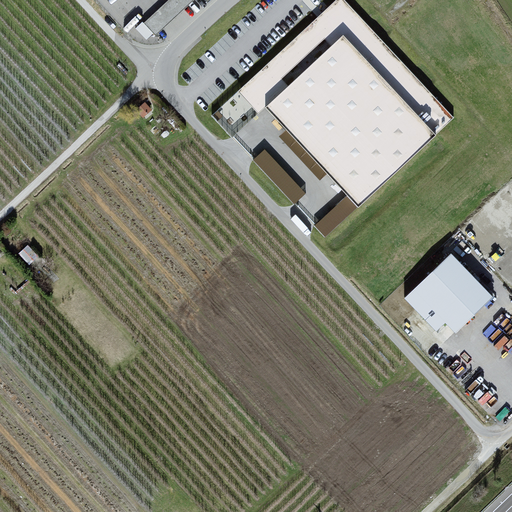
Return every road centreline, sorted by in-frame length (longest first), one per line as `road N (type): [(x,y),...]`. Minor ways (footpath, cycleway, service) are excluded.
road 1 (unclassified): [(426,511),(492,448),(152,70)]
road 2 (residential): [(152,70),(0,214)]
